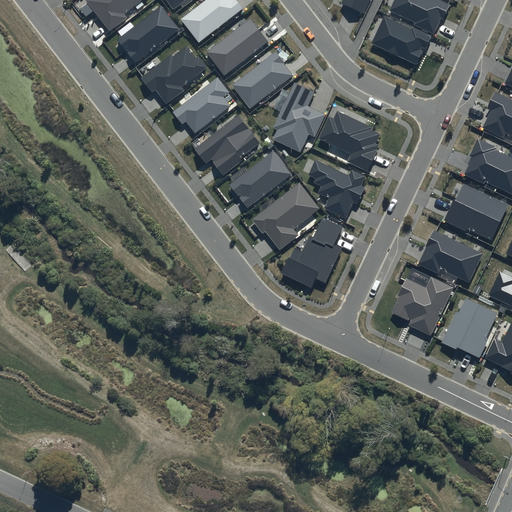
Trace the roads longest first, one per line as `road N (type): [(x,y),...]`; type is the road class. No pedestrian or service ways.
road 1 (residential): [(28,0),(250,285),(280,312),(336,338)]
road 2 (residential): [(336,338),(441,117)]
road 3 (residential): [(291,0),(357,77),(441,117)]
road 4 (residential): [(336,338),(511,422)]
road 5 (residential): [(441,117),(497,0)]
